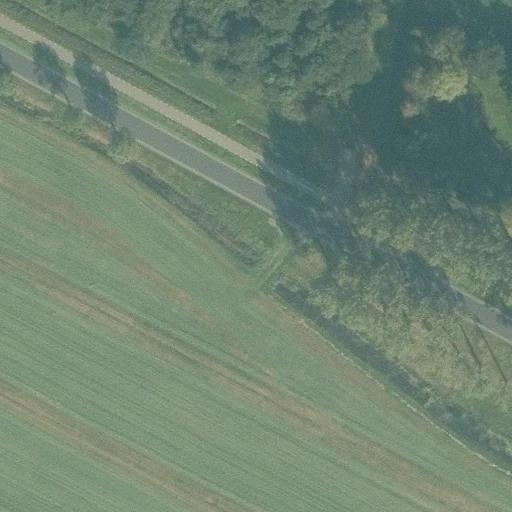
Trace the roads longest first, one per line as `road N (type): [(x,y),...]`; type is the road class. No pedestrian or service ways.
road 1 (secondary): [(511,331),(0,54)]
road 2 (unclassified): [(511,276),(338,206)]
